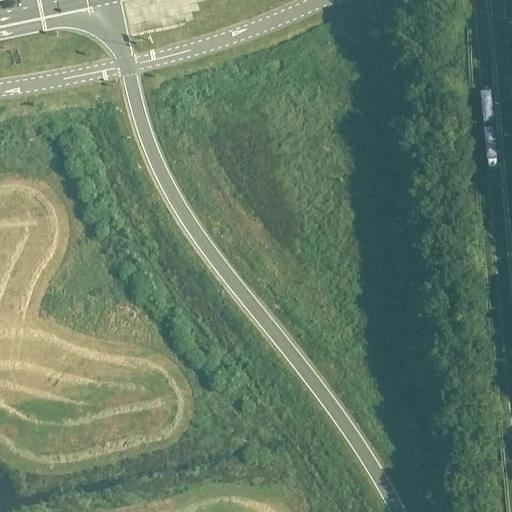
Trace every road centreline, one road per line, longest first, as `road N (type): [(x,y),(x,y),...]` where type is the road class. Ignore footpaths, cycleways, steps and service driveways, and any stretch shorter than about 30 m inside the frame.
road 1 (trunk): [(124,68),(156,172),(200,247),(344,427),(393,511)]
road 2 (trunk): [(511,299),(486,0)]
road 3 (unclassified): [(124,68),(230,40),(332,0)]
road 4 (unclassified): [(0,93),(124,68)]
